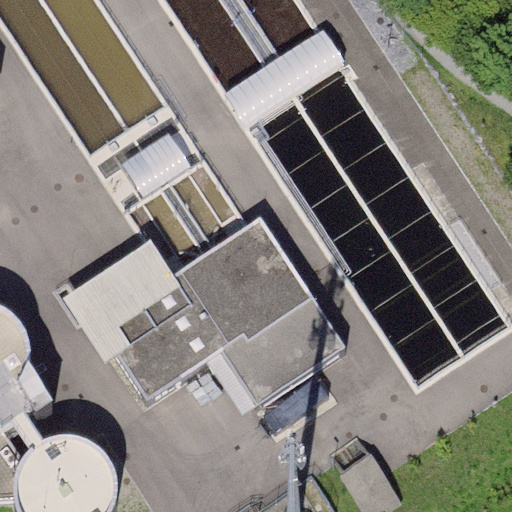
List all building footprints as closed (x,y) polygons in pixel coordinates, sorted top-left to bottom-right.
[(0,90),(9,85),(0,71),(0,90)] [(351,351),(263,224),(181,280),(160,248),(75,305),(144,407),(223,354),(262,411),(351,351)] [(0,313),(0,406),(4,405),(17,395),(26,382),(31,367),(31,351),(26,336),(16,323),(3,314),(0,313)] [(56,446),(42,453),(29,464),(21,480),(19,497),(22,511),(115,511),(119,497),(117,481),(111,467),(100,455),(87,448),(71,445),(56,446)] [(367,511),(390,511),(402,508),(385,459),(353,469),(367,511)]
